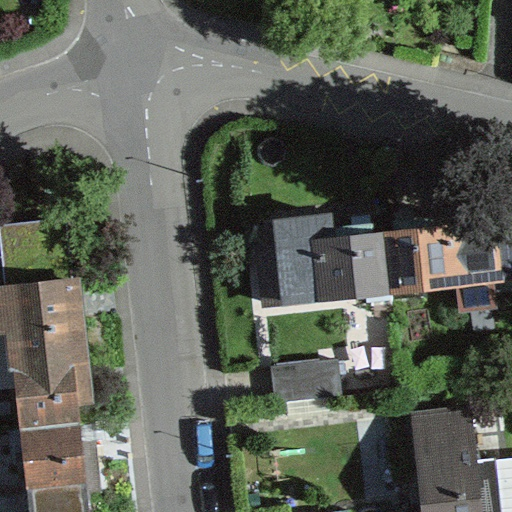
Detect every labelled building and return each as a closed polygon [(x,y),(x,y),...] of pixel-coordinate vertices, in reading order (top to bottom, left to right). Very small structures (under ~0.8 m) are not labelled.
[(259,247),(265,301),(390,288),(384,233),(372,234),(370,223),(347,225),(329,227),(328,214),(276,220),(279,245),(259,247)] [(393,220),(395,232),(384,233),(390,288),(511,274),(511,218),(439,227),(438,215),(406,219),(393,220)] [(0,327),(12,326),(23,427),(78,421),(76,398),(84,398),(80,368),(71,279),(70,279),(64,219),(2,226),(8,286),(0,286),(0,327)] [(273,365),(277,399),(342,392),(338,358),(273,365)] [(411,511),(501,511),(499,489),(486,490),(483,459),(475,460),(471,425),(469,408),(415,414),(417,431),(416,431),(420,465),(425,510),(412,511),(411,511)] [(88,511),(86,488),(94,487),(90,454),(89,442),(81,443),(78,421),(23,427),(32,511),(88,511)]
